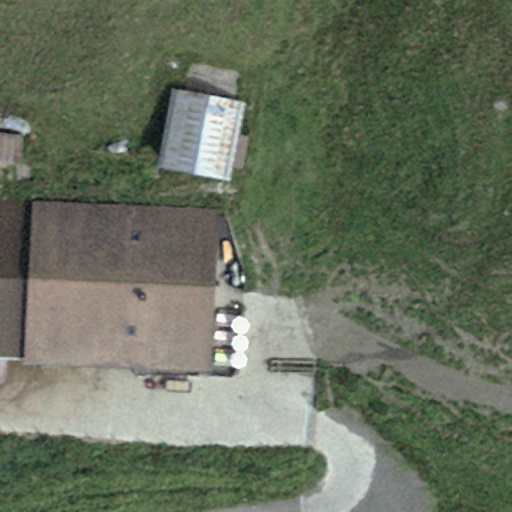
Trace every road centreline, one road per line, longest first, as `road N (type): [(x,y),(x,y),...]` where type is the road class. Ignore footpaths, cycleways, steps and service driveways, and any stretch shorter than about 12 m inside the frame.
road 1 (track): [(511,394),(306,330),(266,335),(251,352),(264,418)]
road 2 (track): [(0,399),(264,418)]
road 3 (track): [(264,418),(314,425),(339,437),(355,459),(354,477),(341,491),(313,506),(270,511)]
